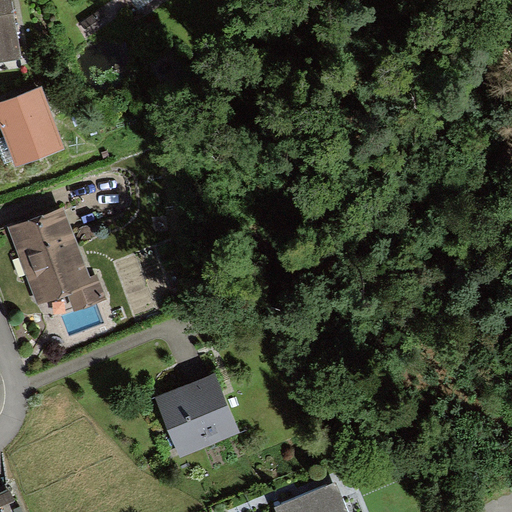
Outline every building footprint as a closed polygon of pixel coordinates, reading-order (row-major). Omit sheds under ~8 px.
[(11,0),(0,0),(0,57),(20,55),(11,0)] [(81,20),(89,33),(110,20),(102,7),(81,20)] [(41,80),(0,94),(0,112),(6,129),(16,156),(63,139),(41,80)] [(63,200),(8,220),(37,300),(67,289),(74,307),(107,295),(98,271),(90,274),(63,200)] [(155,392),(181,453),(241,429),(226,392),(216,367),(155,392)] [(349,511),(336,478),(275,503),(278,511),(274,511),(349,511)]
